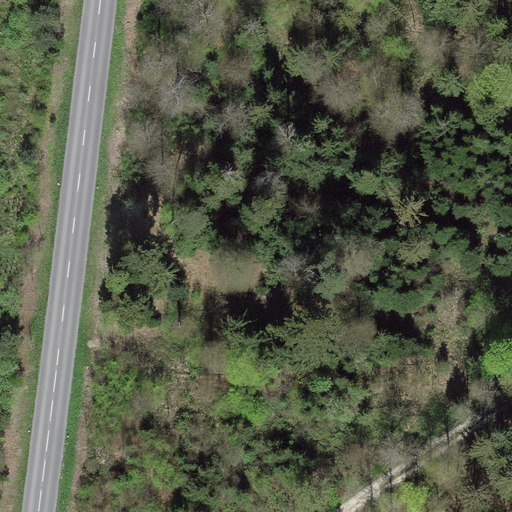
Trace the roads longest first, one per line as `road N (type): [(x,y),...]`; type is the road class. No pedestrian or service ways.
road 1 (tertiary): [(101,0),(38,511)]
road 2 (track): [(338,511),(511,393)]
